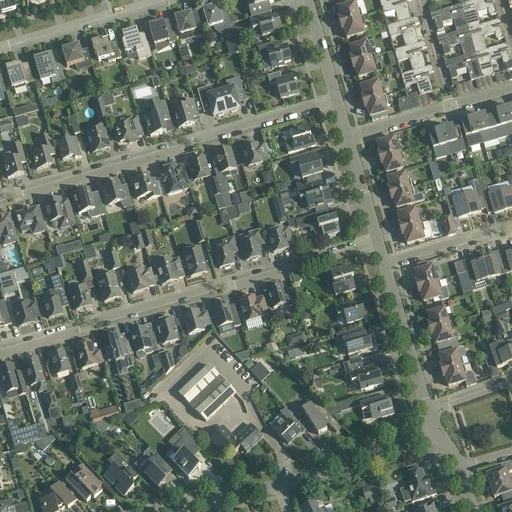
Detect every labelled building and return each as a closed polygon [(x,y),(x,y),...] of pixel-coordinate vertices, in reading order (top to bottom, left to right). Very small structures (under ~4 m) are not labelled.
[(0,0),(0,12),(1,12),(2,15),(6,13),(16,11),(13,1),(12,0),(0,0)] [(251,19),(270,13),(271,13),(269,4),(274,3),(272,0),(251,0),(254,8),(248,9),(251,19)] [(389,0),(380,3),(383,15),(395,12),(398,24),(412,20),(411,20),(407,5),(406,5),(405,2),(407,1),(407,2),(412,0),(411,0),(389,0)] [(493,0),(479,0),(461,5),(468,30),(480,26),(476,14),(487,11),(489,15),(491,17),(496,15),(491,1),(493,1),(493,0)] [(226,13),(220,15),(217,6),(213,7),(212,5),(212,4),(211,4),(210,4),(209,4),(208,4),(207,5),(207,6),(206,6),(206,7),(206,8),(207,9),(202,10),(208,28),(213,27),(213,28),(214,30),(215,32),(217,33),(219,34),(220,35),(222,36),(224,36),(230,56),(238,54),(230,25),(227,16),(226,13)] [(338,19),(340,25),(362,18),(360,10),(357,11),(355,4),(347,6),(338,9),(340,18),(338,19)] [(468,30),(461,5),(430,14),(431,19),(433,18),(437,32),(442,31),(443,29),(442,24),(453,21),(456,33),(437,39),(445,36),(445,37),(468,30)] [(272,19),(270,13),(251,19),(249,19),(252,32),(259,30),(262,38),(282,32),(279,23),(278,24),(276,17),(272,19)] [(200,24),(198,15),(186,18),(186,15),(175,18),(180,35),(192,32),(193,39),(204,36),(200,24)] [(232,15),(227,16),(230,25),(239,22),(238,19),(232,15)] [(365,26),(362,18),(340,25),(341,31),(344,30),(347,39),(356,37),(364,34),(362,27),(365,26)] [(391,26),(387,27),(390,39),(402,36),(405,48),(394,51),(394,52),(419,44),(424,43),(424,42),(419,44),(414,29),(413,29),(412,26),(414,26),(419,25),(417,18),(411,20),(412,20),(398,24),(391,26)] [(177,42),(170,21),(164,23),(163,21),(162,22),(163,23),(159,24),(159,23),(148,26),(154,46),(168,42),(169,45),(177,42)] [(491,23),(468,30),(475,54),(499,47),(498,47),(506,45),(497,48),(487,51),(483,38),(494,35),(496,40),(498,41),(502,40),(498,25),(500,25),(499,21),(491,23)] [(141,43),(137,29),(122,33),(124,41),(122,42),(125,53),(135,50),(138,61),(152,57),(147,41),(141,43)] [(460,45),(463,58),(475,54),(468,30),(445,37),(445,36),(437,39),(438,43),(440,42),(444,57),(449,55),(450,53),(449,48),(460,45)] [(98,40),(98,38),(90,40),(92,46),(96,60),(98,59),(98,62),(107,59),(108,63),(121,59),(116,43),(111,44),(109,39),(103,41),(102,39),(98,40)] [(375,49),(373,41),(349,48),(352,57),(349,58),(351,64),(374,58),(371,50),(375,49)] [(279,43),(278,42),(269,45),(257,48),(261,59),(268,57),(272,69),(275,69),(284,66),(284,64),(291,62),(286,47),(276,49),(274,44),(279,43)] [(401,75),(401,76),(426,69),(426,68),(431,67),(426,68),(421,53),(420,53),(419,50),(421,50),(426,49),(424,43),(419,44),(394,52),(397,63),(409,60),(412,72),(401,75)] [(186,45),(178,47),(182,62),(190,60),(186,45)] [(509,63),(505,50),(507,49),(506,45),(498,47),(499,47),(487,51),(475,54),(482,79),(494,75),(491,63),(501,59),(503,64),(505,65),(507,72),(511,70),(511,64),(511,63),(509,63)] [(81,53),(79,46),(62,51),(67,68),(75,66),(79,72),(92,68),(87,50),(86,50),(87,51),(81,53)] [(482,79),(475,54),(463,58),(452,61),(444,63),(445,67),(447,67),(451,81),(456,79),(457,77),(456,73),(467,69),(470,82),(482,79)] [(52,65),(49,55),(34,59),(40,82),(50,79),(52,85),(65,81),(58,59),(59,63),(52,65)] [(376,65),(374,58),(351,64),(353,70),(355,70),(358,79),(368,76),(382,72),(379,64),(376,65)] [(29,64),(28,64),(22,66),(21,64),(20,65),(17,66),(16,64),(5,68),(8,78),(5,78),(8,87),(11,86),(11,89),(13,89),(14,90),(25,87),(25,85),(27,85),(34,83),(29,64)] [(433,73),(431,67),(426,68),(426,69),(401,76),(401,78),(405,90),(406,90),(405,87),(416,84),(419,97),(433,93),(428,77),(427,78),(426,75),(428,74),(433,73)] [(281,79),(280,73),(267,77),(270,86),(276,84),(280,100),(298,95),(295,85),(294,86),(293,82),(296,81),(294,75),(281,79)] [(151,79),(154,89),(160,87),(158,77),(151,79)] [(220,92),(226,113),(240,109),(235,94),(243,92),(239,78),(226,82),(228,90),(220,92)] [(362,103),(385,97),(383,89),(380,89),(378,82),(361,87),(363,97),(361,97),(362,103)] [(213,117),(226,113),(220,92),(213,95),(210,87),(197,91),(201,104),(209,102),(213,117)] [(386,113),(387,113),(385,106),(388,105),(385,97),(362,103),(364,110),(367,109),(369,118),(371,118),(372,122),(387,117),(386,113)] [(108,121),(101,98),(93,100),(100,123),(108,121)] [(57,105),(55,99),(47,101),(49,108),(57,105)] [(199,118),(194,100),(179,105),(180,108),(173,110),(178,129),(194,125),(192,120),(199,118)] [(170,121),(165,102),(153,106),(155,115),(145,118),(150,138),(162,134),(161,132),(165,131),(163,123),(170,121)] [(409,104),(398,107),(400,114),(405,113),(410,111),(411,111),(409,104)] [(39,112),(38,106),(33,107),(33,106),(13,111),(15,119),(39,112)] [(491,117),(498,140),(511,135),(505,111),(496,113),(496,115),(491,117)] [(80,134),(75,117),(66,119),(69,128),(72,127),(74,135),(80,134)] [(476,119),(483,144),(498,140),(491,117),(485,119),(485,117),(476,119)] [(132,120),(131,118),(114,123),(117,134),(120,143),(128,141),(129,144),(138,141),(137,137),(143,136),(138,118),(132,120)] [(483,144),(476,119),(467,122),(468,124),(462,125),(462,126),(468,148),(483,144)] [(11,122),(0,125),(0,130),(1,134),(13,130),(11,122)] [(310,137),(307,125),(299,128),(299,130),(290,132),(292,141),(285,143),(288,154),(315,146),(313,140),(310,140),(309,137),(310,137)] [(109,147),(103,127),(86,131),(93,155),(104,151),(103,149),(109,147)] [(452,128),(443,131),(450,156),(465,151),(459,129),(459,128),(453,130),(452,128)] [(450,156),(443,131),(434,133),(435,135),(429,137),(429,138),(436,160),(450,156)] [(54,152),(50,136),(38,139),(41,152),(31,155),(36,171),(52,166),(49,154),(54,152)] [(78,148),(75,138),(57,143),(60,152),(63,161),(74,158),(75,160),(81,158),(78,148)] [(379,160),(401,153),(399,145),(396,146),(394,138),(377,144),(380,153),(377,153),(379,160)] [(21,144),(17,145),(9,148),(13,160),(3,163),(7,179),(23,175),(20,162),(26,161),(21,144)] [(244,149),(243,149),(245,159),(248,168),(262,163),(262,162),(269,160),(268,154),(265,145),(257,147),(257,145),(252,146),(250,147),(249,145),(244,147),(244,149)] [(232,208),(232,207),(228,193),(230,192),(226,178),(230,176),(229,172),(236,170),(233,159),(230,150),(228,150),(227,149),(223,150),(223,152),(215,154),(218,164),(223,178),(217,180),(217,179),(216,179),(221,195),(225,210),(232,208)] [(315,160),(313,153),(304,156),(289,160),(291,167),(298,165),(302,180),(323,174),(319,158),(315,160)] [(401,153),(379,160),(381,166),(383,165),(386,174),(395,171),(403,169),(401,162),(404,161),(401,153)] [(210,178),(204,158),(188,163),(194,182),(210,178)] [(182,191),(190,189),(183,166),(176,168),(175,167),(159,172),(167,197),(183,192),(182,191)] [(389,195),(412,189),(409,180),(407,181),(405,174),(387,179),(390,188),(387,189),(389,195)] [(161,197),(156,180),(149,182),(148,178),(144,179),(143,175),(136,177),(137,179),(131,181),(137,200),(145,197),(147,201),(161,197)] [(511,189),(500,192),(505,212),(511,210),(511,176),(507,178),(511,189)] [(214,197),(221,195),(216,179),(210,181),(214,197)] [(488,215),(478,181),(471,183),(474,194),(464,197),(469,217),(481,213),(480,211),(486,209),(487,215),(488,215)] [(478,181),(488,215),(493,213),(494,215),(505,212),(500,192),(489,195),(486,184),(480,186),(478,181)] [(121,190),(119,182),(103,187),(106,196),(105,196),(108,206),(120,203),(124,209),(133,207),(127,188),(121,190)] [(305,199),(309,211),(332,204),(328,191),(325,192),(322,182),(296,189),(300,200),(305,199)] [(414,196),(412,189),(389,195),(391,201),(394,201),(396,210),(424,202),(422,194),(414,196)] [(462,190),(451,193),(450,189),(443,191),(450,216),(451,219),(457,218),(458,220),(469,217),(464,197),(462,190)] [(89,191),(73,196),(78,215),(87,212),(88,216),(89,218),(91,219),(93,218),(104,215),(98,196),(91,198),(89,191)] [(289,200),(287,192),(279,194),(282,202),(289,200)] [(249,194),(239,197),(241,204),(251,201),(249,194)] [(274,205),(281,203),(279,194),(271,196),(274,205)] [(76,225),(68,200),(56,204),(55,201),(45,204),(50,223),(58,221),(60,229),(76,225)] [(237,206),(225,210),(229,222),(238,219),(240,216),(237,206)] [(46,231),(40,208),(30,211),(29,208),(23,210),(24,213),(16,215),(19,224),(21,229),(30,227),(33,235),(46,231)] [(198,217),(196,208),(189,210),(187,213),(189,220),(198,217)] [(227,217),(225,210),(218,212),(220,219),(227,217)] [(400,231),(422,224),(420,216),(417,217),(415,210),(407,212),(398,215),(400,224),(398,225),(400,231)] [(329,211),(319,214),(288,223),(289,228),(289,229),(297,227),(297,229),(317,223),(319,230),(316,231),(319,241),(329,237),(330,240),(336,238),(335,236),(339,235),(337,225),(338,225),(336,217),(331,218),(329,211)] [(285,213),(277,216),(280,224),(287,222),(285,213)] [(18,242),(10,215),(4,216),(2,216),(3,219),(0,219),(0,239),(1,239),(3,246),(18,242)] [(455,235),(451,219),(450,216),(441,218),(447,238),(455,235)] [(206,242),(200,223),(192,225),(198,245),(206,242)] [(422,224),(400,231),(401,237),(404,236),(407,245),(424,240),(422,233),(425,232),(422,224)] [(139,228),(130,231),(132,237),(141,234),(139,228)] [(285,251),(289,249),(288,247),(294,245),(294,244),(289,229),(289,228),(283,230),(283,229),(267,234),(270,244),(273,254),(285,251)] [(253,262),(255,262),(256,260),(257,259),(261,258),(258,246),(265,244),(262,235),(261,233),(261,231),(247,235),(239,237),(241,243),(243,252),(246,262),(250,261),(251,261),(253,262)] [(141,235),(145,249),(154,247),(150,232),(141,235)] [(109,235),(98,238),(100,245),(112,242),(110,235),(109,235)] [(136,252),(145,249),(141,235),(132,237),(136,252)] [(230,268),(231,266),(234,265),(231,254),(238,252),(235,243),(234,239),(220,243),(222,248),(214,251),(216,260),(219,270),(223,268),(225,270),(230,268)] [(63,246),(56,248),(58,257),(65,255),(63,246)] [(94,248),(83,251),(86,260),(86,261),(97,258),(94,248)] [(207,273),(200,248),(183,253),(191,278),(207,273)] [(498,252),(505,275),(511,272),(511,253),(510,254),(509,250),(509,249),(498,252)] [(120,269),(115,252),(107,254),(112,271),(120,269)] [(488,280),(505,275),(498,252),(488,255),(488,256),(489,260),(482,262),(488,280)] [(460,255),(453,257),(454,262),(457,263),(461,262),(460,255)] [(56,265),(54,259),(44,262),(48,276),(58,273),(56,265)] [(162,286),(178,282),(177,279),(185,277),(182,268),(179,259),(172,261),(171,260),(155,265),(159,277),(162,286)] [(488,280),(482,262),(475,264),(474,260),(475,260),(474,259),(463,262),(470,285),(488,280)] [(86,261),(86,260),(78,262),(84,283),(92,280),(86,261)] [(462,262),(454,265),(457,276),(465,274),(462,262)] [(353,278),(350,267),(330,273),(333,282),(334,288),(333,288),(335,296),(346,293),(355,290),(353,282),(351,283),(350,279),(353,278)] [(415,282),(416,288),(439,282),(437,273),(434,274),(432,267),(414,272),(417,281),(415,282)] [(133,295),(149,290),(148,288),(156,286),(153,276),(151,270),(143,272),(143,270),(127,275),(130,285),(133,295)] [(120,298),(113,273),(97,278),(104,303),(120,298)] [(300,274),(292,276),(294,284),(302,282),(300,274)] [(58,302),(66,299),(60,277),(51,279),(54,290),(49,292),(51,300),(44,303),(49,319),(62,315),(58,302)] [(441,290),(439,282),(416,288),(418,294),(421,294),(423,303),(441,298),(439,291),(441,290)] [(77,286),(73,283),(68,285),(76,311),(84,309),(85,310),(89,309),(89,308),(91,307),(85,286),(78,288),(77,286)] [(284,292),(282,287),(268,291),(273,309),(280,307),(280,309),(297,304),(293,292),(286,294),(284,292)] [(471,288),(462,291),(464,297),(473,295),(471,288)] [(266,307),(263,297),(250,301),(249,298),(239,301),(242,311),(245,323),(261,319),(260,317),(268,315),(266,307)] [(11,325),(4,301),(0,302),(0,326),(0,328),(11,325)] [(30,305),(29,302),(12,307),(19,328),(35,323),(33,316),(39,315),(39,317),(40,316),(36,303),(30,305)] [(357,311),(354,302),(335,308),(338,318),(343,316),(346,326),(366,321),(363,310),(357,311)] [(494,308),(492,302),(486,304),(488,310),(494,308)] [(225,308),(224,304),(213,307),(216,315),(214,315),(218,329),(232,324),(234,328),(241,326),(237,315),(234,305),(225,308)] [(495,315),(511,310),(509,304),(493,310),(495,315)] [(429,331),(451,324),(449,316),(446,317),(444,310),(427,314),(429,324),(427,324),(429,331)] [(481,313),(484,323),(492,321),(489,310),(481,313)] [(199,315),(198,311),(183,316),(188,336),(204,331),(203,327),(211,325),(207,313),(199,315)] [(179,341),(172,319),(156,324),(162,346),(179,341)] [(451,324),(429,331),(430,337),(433,336),(436,345),(438,344),(440,350),(455,346),(458,345),(456,339),(453,340),(451,333),(454,332),(451,324)] [(147,354),(154,352),(158,351),(153,335),(151,325),(150,325),(150,326),(151,327),(130,333),(136,354),(137,358),(139,360),(144,358),(147,354)] [(336,335),(338,343),(342,341),(344,349),(346,348),(348,357),(372,349),(370,341),(368,341),(365,334),(364,334),(362,327),(336,335)] [(295,336),(298,345),(306,343),(303,334),(295,336)] [(134,367),(124,335),(117,338),(117,337),(109,339),(111,346),(105,348),(109,362),(115,360),(117,368),(125,365),(126,370),(134,367)] [(93,353),(90,343),(75,347),(82,370),(94,367),(94,366),(103,363),(100,351),(93,353)] [(275,343),(265,346),(268,354),(278,351),(275,343)] [(511,363),(511,362),(508,351),(506,352),(504,343),(489,348),(496,370),(511,363)] [(455,346),(440,350),(441,356),(439,357),(442,366),(439,367),(441,373),(464,366),(462,360),(463,360),(464,359),(466,356),(465,352),(462,350),(459,350),(456,351),(455,346)] [(70,372),(64,350),(49,355),(55,377),(70,372)] [(174,367),(170,352),(159,355),(165,376),(174,367)] [(234,356),(241,363),(250,360),(248,353),(234,356)] [(45,383),(37,358),(23,362),(31,387),(36,386),(38,393),(46,391),(44,383),(45,383)] [(364,370),(360,359),(343,364),(346,376),(349,375),(351,384),(358,382),(361,392),(383,385),(380,375),(377,376),(374,367),(364,370)] [(309,370),(307,363),(298,366),(300,371),(302,376),(308,374),(307,370),(309,370)] [(190,406),(220,378),(219,377),(209,366),(179,395),(189,405),(190,406)] [(466,374),(464,366),(441,373),(443,379),(445,378),(448,387),(465,382),(466,388),(477,385),(474,375),(470,373),(466,374)] [(9,369),(8,367),(0,369),(0,374),(1,379),(6,394),(17,391),(18,397),(27,394),(21,373),(15,374),(13,367),(9,369)] [(83,392),(78,375),(70,377),(75,394),(83,392)] [(318,378),(309,377),(308,390),(317,390),(317,389),(321,389),(321,380),(318,380),(318,378)] [(190,406),(195,412),(206,423),(235,394),(225,383),(225,384),(220,378),(190,406)] [(148,392),(147,386),(140,388),(142,395),(147,394),(148,392)] [(58,408),(54,393),(44,396),(49,411),(58,408)] [(336,434),(342,429),(309,395),(305,399),(308,403),(307,404),(308,406),(301,411),(307,419),(307,422),(311,427),(313,429),(318,436),(327,430),(323,425),(326,423),(336,434)] [(375,402),(373,395),(363,398),(355,401),(357,407),(360,407),(362,415),(370,413),(372,420),(381,417),(382,420),(394,416),(390,404),(387,405),(385,399),(375,402)] [(139,400),(123,404),(125,413),(141,409),(139,400)] [(88,412),(92,425),(101,422),(98,412),(97,410),(88,412)] [(289,414),(285,410),(269,425),(273,429),(272,430),(282,440),(283,439),(288,444),(288,445),(299,434),(294,428),(298,424),(289,414)] [(134,413),(120,417),(130,427),(139,418),(134,413)] [(74,430),(70,417),(62,419),(65,433),(74,430)] [(14,448),(23,446),(23,445),(40,440),(40,438),(39,434),(36,426),(19,431),(16,420),(7,423),(7,424),(14,448)] [(176,432),(174,430),(173,430),(175,432),(176,433),(179,436),(170,445),(176,451),(166,461),(173,468),(175,466),(185,476),(196,465),(187,456),(195,448),(190,443),(193,440),(181,426),(176,432)] [(262,439),(250,426),(235,440),(223,428),(210,440),(219,449),(225,444),(234,453),(241,447),(247,453),(262,439)] [(68,433),(62,441),(67,445),(73,437),(68,433)] [(48,438),(41,440),(48,448),(57,439),(54,436),(48,438)] [(23,446),(14,448),(16,456),(29,452),(23,446)] [(150,463),(141,471),(158,489),(165,481),(163,479),(167,475),(161,469),(165,465),(149,448),(149,449),(143,455),(150,463)] [(138,477),(138,478),(138,477),(116,454),(108,462),(113,468),(104,477),(112,486),(114,485),(117,488),(116,490),(124,498),(134,488),(129,483),(131,480),(133,482),(138,477)] [(49,458),(44,462),(50,468),(55,463),(49,458)] [(20,470),(17,459),(11,461),(14,472),(20,470)] [(487,476),(490,487),(509,481),(507,475),(511,471),(511,463),(511,462),(496,466),(498,472),(487,476)] [(102,485),(83,464),(78,469),(82,473),(77,479),(73,474),(66,481),(87,503),(92,498),(94,501),(102,493),(98,489),(102,485)] [(424,478),(422,470),(418,471),(416,465),(406,468),(408,474),(403,476),(408,488),(400,491),(404,504),(411,502),(411,504),(435,495),(433,488),(431,489),(427,477),(424,478)] [(509,481),(490,487),(494,498),(504,495),(506,501),(511,498),(511,486),(509,481)] [(76,501),(59,483),(50,491),(56,497),(54,498),(38,502),(40,510),(42,509),(42,511),(58,511),(62,511),(66,507),(68,509),(76,501)] [(382,503),(376,484),(361,488),(365,502),(369,500),(371,506),(382,503)] [(24,491),(17,493),(19,501),(26,499),(24,491)] [(511,511),(511,498),(506,501),(508,506),(498,510),(498,511),(511,511)] [(393,499),(383,502),(386,511),(395,508),(393,499)] [(0,511),(7,511),(7,509),(14,507),(12,500),(0,503),(0,511)] [(300,508),(301,511),(326,511),(324,508),(319,511),(314,501),(300,508)] [(438,510),(435,502),(426,505),(412,510),(412,511),(434,511),(435,511),(438,510)]
